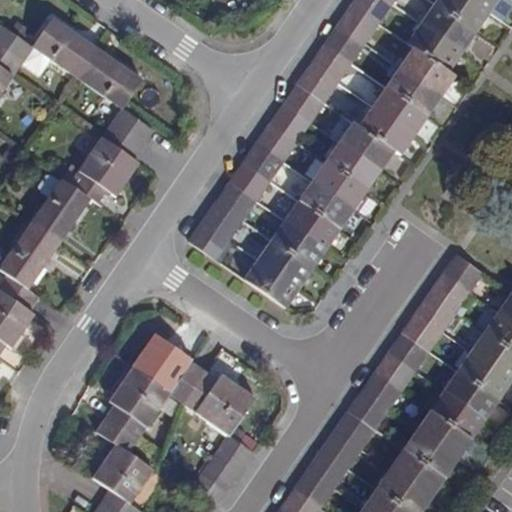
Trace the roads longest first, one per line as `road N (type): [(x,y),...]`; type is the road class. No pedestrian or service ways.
road 1 (residential): [(131,255),(46,381),(29,415),(17,482)]
road 2 (residential): [(131,255),(314,385)]
road 3 (residential): [(242,93),(131,255)]
road 4 (residential): [(314,385),(418,237)]
road 5 (residential): [(242,93),(110,0)]
road 6 (residential): [(314,385),(228,510)]
